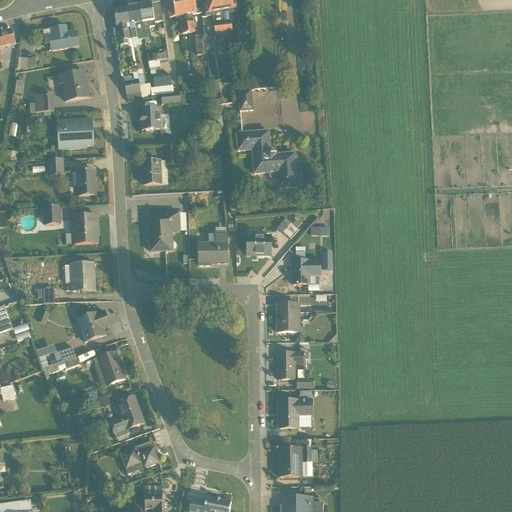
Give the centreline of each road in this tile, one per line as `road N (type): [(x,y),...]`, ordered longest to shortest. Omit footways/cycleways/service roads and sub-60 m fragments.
road 1 (residential): [(253,471),(250,290),(127,295)]
road 2 (residential): [(127,295),(113,97),(93,0)]
road 3 (residential): [(253,471),(183,456),(127,295)]
